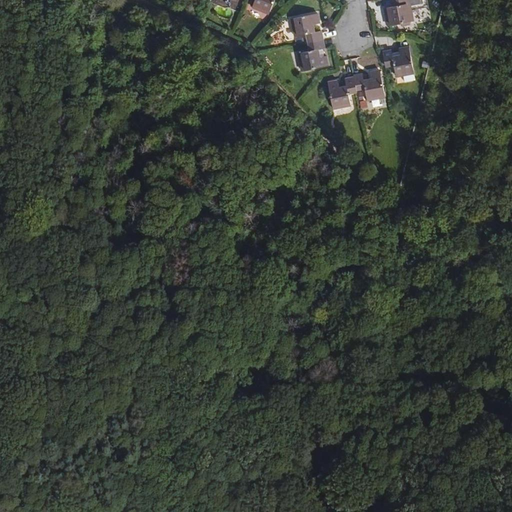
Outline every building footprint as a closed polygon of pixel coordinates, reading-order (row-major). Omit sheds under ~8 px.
[(230,0),(235,2),(235,0),(254,0),(251,8),(268,15),(274,0),(230,0)] [(383,8),(386,26),(413,21),(410,3),(415,3),(414,0),(391,0),(392,7),(383,8)] [(318,14),(290,19),(293,37),(305,35),(308,51),(297,54),(300,71),(328,66),(326,56),(320,57),(318,49),(324,48),(321,31),(315,32),(314,25),(320,24),(318,14)] [(414,74),(408,47),(398,49),(399,51),(399,55),(392,56),(391,53),(391,50),(382,52),(385,67),(393,66),(395,78),(413,74),(414,74)] [(428,71),(430,62),(423,61),(421,69),(428,71)] [(361,90),(365,89),(367,102),(385,98),(379,70),(369,72),(370,79),(363,80),(361,74),(353,76),(353,77),(345,79),(345,86),(338,87),(337,81),(327,83),(332,110),(351,106),(349,94),(356,93),(356,91),(357,91),(361,90)] [(403,82),(414,80),(413,74),(395,78),(396,83),(403,81),(403,82)]
